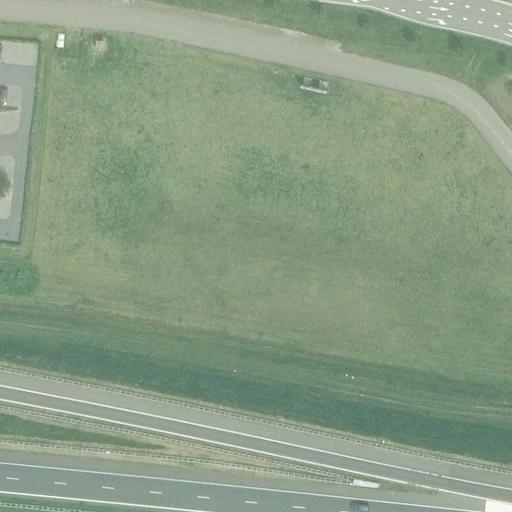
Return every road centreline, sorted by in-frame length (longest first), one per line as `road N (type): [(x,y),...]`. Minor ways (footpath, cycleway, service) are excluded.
road 1 (residential): [(511,161),(454,96),(394,77),(147,24),(0,9)]
road 2 (motorway): [(511,500),(0,394)]
road 3 (motorway): [(329,511),(0,478)]
road 4 (secondary): [(365,0),(511,30)]
